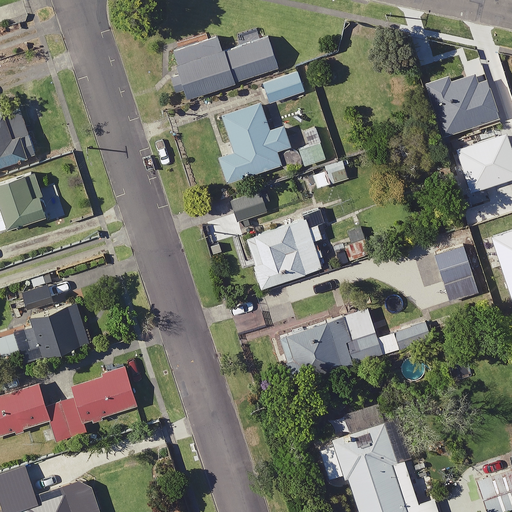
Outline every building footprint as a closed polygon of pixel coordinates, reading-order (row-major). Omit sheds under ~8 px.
[(221,25),(166,42),(183,96),(282,66),(270,27),(226,41),(221,25)] [(295,90),(289,69),(259,79),(265,100),(295,90)] [(473,80),(471,75),(446,83),(444,74),(421,81),(437,133),(501,113),(489,76),(473,80)] [(264,127),(254,97),(215,110),(227,146),(212,151),(221,179),(276,162),(271,148),(285,143),(278,122),(264,127)] [(0,112),(0,160),(29,151),(15,108),(0,112)] [(321,156),(312,128),(289,135),(298,163),(321,156)] [(344,175),(339,160),(307,171),(312,186),(344,175)] [(0,225),(41,213),(28,170),(0,178),(0,225)] [(511,212),(511,171),(495,176),(505,214),(511,212)] [(317,235),(313,224),(322,221),(318,208),(293,215),(240,232),(256,283),(316,264),(308,238),(317,235)] [(357,232),(338,240),(345,258),(364,251),(357,232)] [(472,289),(457,243),(430,252),(445,298),(472,289)] [(258,308),(264,327),(293,318),(287,300),(258,308)] [(94,344),(82,306),(26,324),(35,350),(46,346),(50,358),(94,344)] [(264,327),(258,308),(231,317),(236,336),(264,327)] [(423,336),(417,318),(369,333),(367,329),(343,337),(335,313),(271,333),(285,379),(423,336)] [(395,350),(386,360),(404,377),(413,367),(395,350)] [(76,383),(88,422),(142,405),(130,366),(76,383)] [(88,422),(76,383),(71,384),(68,374),(43,381),(0,394),(0,435),(53,419),(59,440),(90,430),(88,422)] [(379,418),(374,401),(323,417),(330,438),(312,443),(323,476),(341,470),(354,511),(433,511),(428,495),(412,500),(398,457),(407,454),(393,413),(379,418)] [(511,463),(504,466),(501,455),(438,475),(449,511),(481,511),(511,502),(511,463)] [(0,511),(90,511),(91,511),(90,511),(75,511),(69,491),(0,511)]
